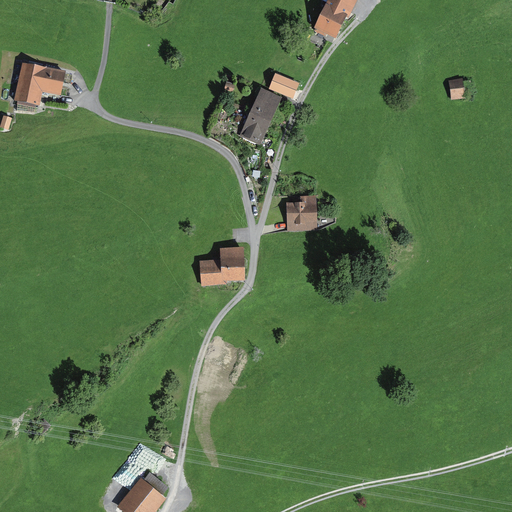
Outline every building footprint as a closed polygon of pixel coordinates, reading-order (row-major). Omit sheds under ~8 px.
[(336,37),(354,0),(330,0),(317,27),(336,37)] [(64,70),(22,64),(17,103),(41,107),(43,92),(60,95),(64,70)] [(301,84),(277,75),(271,91),(295,100),(301,84)] [(465,81),(451,82),(453,101),(466,100),(465,81)] [(282,97),(262,90),(244,136),(264,143),(282,97)] [(318,202),(290,203),(291,231),(318,230),(318,202)] [(227,282),(227,279),(243,279),(243,249),(222,249),(222,262),(203,262),(203,282),(227,282)] [(143,477),(120,507),(125,511),(159,511),(170,497),(143,477)]
